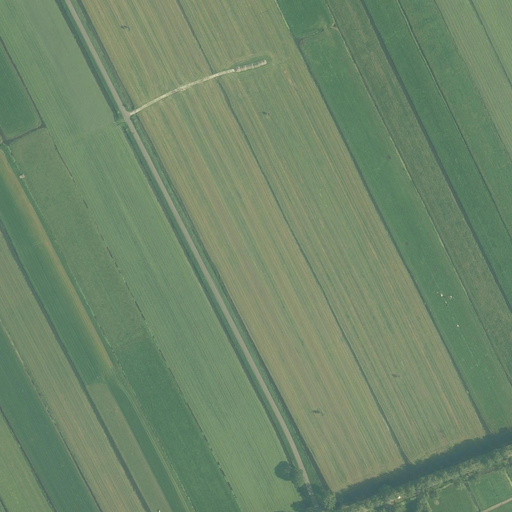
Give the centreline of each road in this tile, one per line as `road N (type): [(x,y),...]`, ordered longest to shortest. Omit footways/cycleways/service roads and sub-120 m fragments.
road 1 (unclassified): [(318,511),(289,436),(67,0)]
road 2 (unclassified): [(361,511),(511,453)]
road 3 (track): [(126,115),(254,65)]
